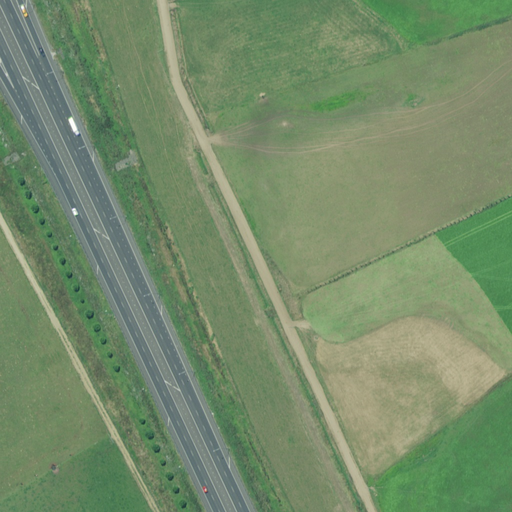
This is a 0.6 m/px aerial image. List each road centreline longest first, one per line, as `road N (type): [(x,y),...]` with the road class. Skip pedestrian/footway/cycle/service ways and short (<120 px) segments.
road 1 (track): [(374,511),(180,81),(165,0)]
road 2 (motorway): [(223,511),(58,166)]
road 3 (motorway): [(100,201),(246,511)]
road 4 (track): [(0,215),(157,511)]
road 5 (motorway): [(5,0),(100,201)]
road 6 (motorway): [(21,0),(100,201)]
road 7 (motorway): [(58,166),(0,41)]
